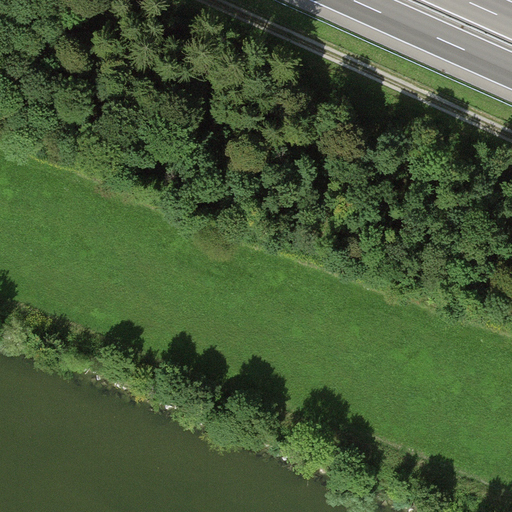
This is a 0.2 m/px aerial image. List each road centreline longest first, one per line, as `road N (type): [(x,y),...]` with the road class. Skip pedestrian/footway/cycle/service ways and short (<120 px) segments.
road 1 (track): [(203,0),(511,135)]
road 2 (motorway): [(353,0),(511,70)]
